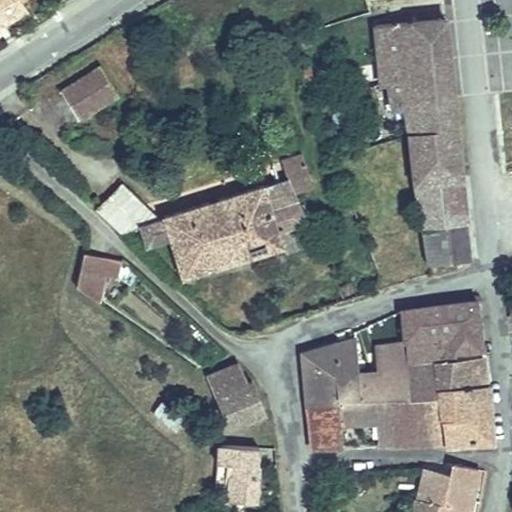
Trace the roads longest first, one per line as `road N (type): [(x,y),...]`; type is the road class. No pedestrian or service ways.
road 1 (residential): [(490,273),(462,0)]
road 2 (residential): [(490,273),(396,299),(267,351)]
road 3 (residential): [(501,461),(294,465)]
road 4 (residential): [(501,461),(490,273)]
road 5 (tertiary): [(0,77),(122,0)]
